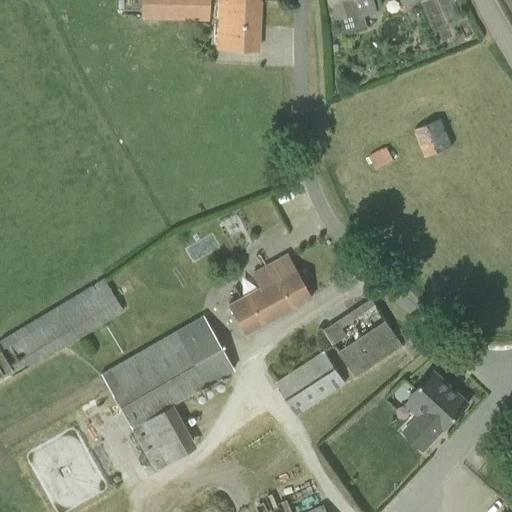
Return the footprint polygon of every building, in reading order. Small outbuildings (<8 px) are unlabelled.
[(190,0),(190,21),(208,21),(208,0),(190,0)] [(217,0),(215,49),(257,51),(259,0),(217,0)] [(354,13),(356,19),(375,13),(371,0),(329,0),(335,19),(354,13)] [(352,65),(350,72),(361,76),(363,68),(352,65)] [(414,129),(426,157),(452,146),(440,118),(414,129)] [(369,157),(376,169),(393,159),(386,147),(369,157)] [(259,288),(228,305),(244,334),(294,308),(311,298),(286,254),(265,266),(266,269),(253,277),(259,288)] [(103,279),(4,339),(23,371),(73,341),(111,318),(122,311),(105,281),(103,279)] [(323,324),(349,375),(400,349),(374,298),(323,324)] [(136,354),(100,374),(155,470),(174,459),(150,418),(172,405),(234,370),(202,316),(136,354)] [(275,383),(296,415),(345,383),(323,350),(275,383)] [(416,416),(403,431),(409,436),(423,450),(444,428),(445,428),(468,403),(433,371),(420,385),(408,398),(409,399),(421,411),(416,416)]
